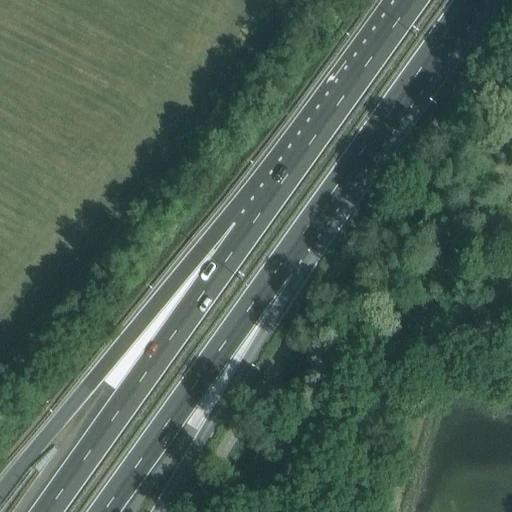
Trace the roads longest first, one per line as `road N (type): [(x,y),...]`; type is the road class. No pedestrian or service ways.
road 1 (unclassified): [(188,511),(329,279),(511,20)]
road 2 (motorway): [(244,236),(97,375),(0,493)]
road 3 (motorway): [(244,236),(47,511)]
road 4 (motorway): [(279,267),(470,0)]
road 5 (motorway): [(104,511),(279,267)]
road 6 (motorway): [(413,0),(244,236)]
road 7 (motorway): [(159,511),(205,434),(279,267)]
